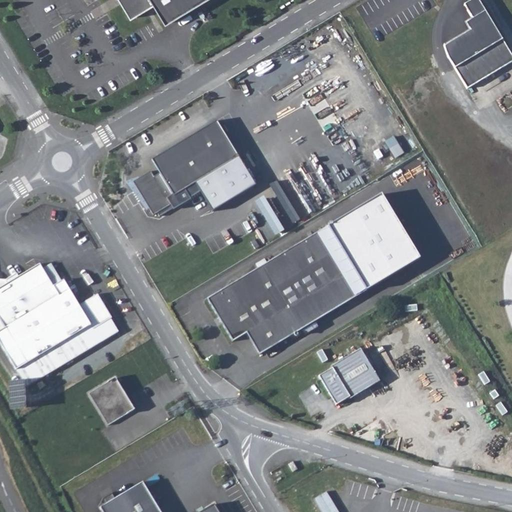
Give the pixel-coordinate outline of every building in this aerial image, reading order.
[(124,0),(134,16),(157,2),(169,21),(203,0),(124,0)] [(507,47),(478,0),(476,0),(465,7),(471,16),(464,20),(469,27),(442,43),(446,54),(465,85),(503,62),(498,53),(507,47)] [(215,122),(150,161),(158,175),(153,179),(149,173),(132,184),(152,217),(156,215),(170,207),(166,201),(172,197),(172,198),(195,185),(238,158),(215,122)] [(253,185),(238,158),(195,185),(200,193),(212,211),(253,185)] [(200,193),(195,185),(172,198),(172,197),(166,201),(170,207),(156,215),(158,218),(200,193)] [(381,195),(206,300),(231,343),(246,335),(259,356),(420,259),(381,195)] [(58,296),(39,265),(0,287),(0,331),(14,323),(17,327),(26,322),(23,317),(58,296)] [(68,289),(58,296),(23,317),(26,322),(17,327),(14,323),(0,331),(0,344),(26,386),(121,334),(99,295),(80,305),(68,289)] [(317,377),(335,406),(348,398),(349,399),(378,381),(359,349),(329,367),(330,369),(317,377)] [(115,379),(88,395),(108,427),(134,411),(115,379)] [(292,462),(287,465),(292,473),(297,470),(292,462)] [(100,509),(101,511),(159,511),(142,483),(115,499),(112,494),(104,498),(108,504),(100,509)] [(315,499),(323,511),(340,511),(328,491),(315,499)]
